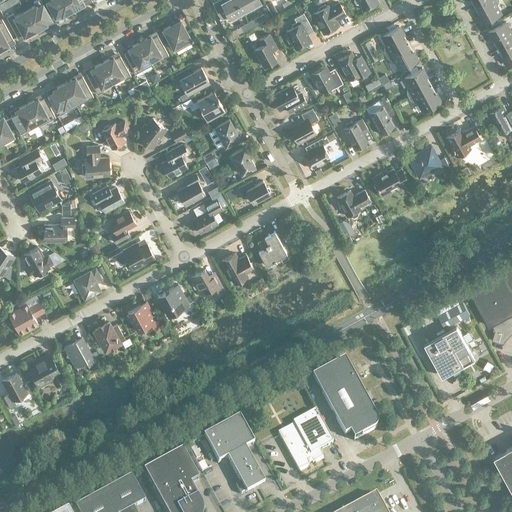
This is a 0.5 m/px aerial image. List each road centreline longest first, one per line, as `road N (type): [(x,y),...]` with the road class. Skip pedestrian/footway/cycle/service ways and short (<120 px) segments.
road 1 (residential): [(0,361),(184,257)]
road 2 (residential): [(0,98),(175,0)]
road 3 (residential): [(246,94),(406,6)]
road 4 (residential): [(302,195),(462,108)]
road 5 (unknown): [(370,315),(511,239)]
road 6 (residential): [(128,0),(0,69)]
road 7 (residential): [(184,257),(302,195)]
